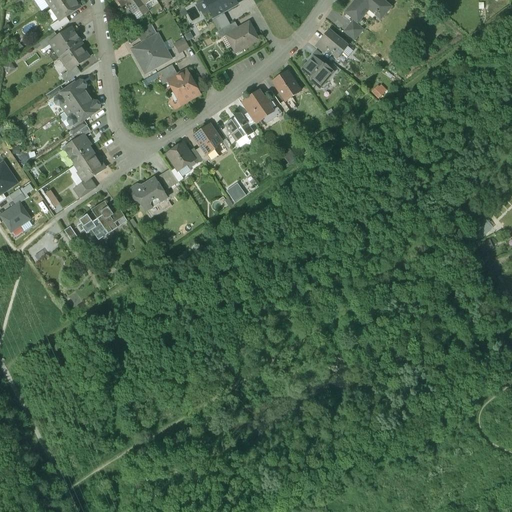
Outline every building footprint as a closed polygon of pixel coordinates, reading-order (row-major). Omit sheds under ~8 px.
[(74,0),(59,0),(50,7),(59,21),(60,21),(66,17),(80,8),(74,0)] [(144,6),(139,0),(123,0),(127,4),(138,20),(148,13),(144,6)] [(205,0),(214,16),(218,14),(219,15),(221,14),(220,13),(235,5),(232,0),(205,0)] [(391,8),(381,0),(356,0),(345,13),(357,23),(370,8),(376,13),(374,15),(375,16),(380,20),(391,8)] [(50,27),(54,33),(69,22),(66,17),(60,21),(59,21),(50,27)] [(353,22),(344,32),(354,41),(363,31),(353,22)] [(238,29),(235,23),(218,32),(222,38),(238,29)] [(142,45),(157,36),(151,24),(136,35),(142,45)] [(238,29),(222,38),(227,49),(232,47),(235,54),(258,41),(249,24),(238,29)] [(58,38),(50,44),(51,45),(59,58),(81,43),(78,39),(77,40),(74,35),(75,34),(71,29),(58,38)] [(50,44),(58,38),(54,33),(39,43),(43,50),(51,45),(50,44)] [(330,33),(326,39),(325,37),(320,42),(328,49),(329,49),(334,53),(334,57),(336,58),(339,58),(341,55),(341,53),(347,47),(330,33)] [(142,45),(132,50),(145,74),(170,60),(157,36),(142,45)] [(184,38),(174,44),(179,53),(189,48),(184,38)] [(324,54),(328,49),(320,42),(316,48),(324,54)] [(81,43),(59,58),(69,72),(76,67),(89,59),(83,50),(84,47),(81,43)] [(326,67),(330,62),(316,51),(311,57),(313,58),(313,57),(325,67),(326,67)] [(325,67),(313,57),(313,58),(311,60),(311,63),(308,65),(306,66),(304,69),(304,73),(310,78),(311,82),(317,87),(321,87),(326,82),(325,79),(331,71),(326,67),(325,67)] [(178,77),(172,66),(156,75),(163,86),(169,83),(168,82),(178,77)] [(69,72),(61,77),(66,83),(80,73),(76,67),(69,72)] [(178,77),(168,82),(169,83),(174,93),(170,95),(174,102),(178,100),(181,104),(189,100),(192,100),(198,97),(199,95),(196,90),(197,86),(194,85),(187,72),(178,77)] [(300,92),(287,73),(272,83),(285,101),(285,102),(289,99),(300,92)] [(83,82),(79,82),(79,81),(64,91),(54,98),(55,100),(55,103),(56,106),(60,107),(62,105),(66,112),(89,96),(85,90),(86,86),(83,82)] [(54,98),(64,91),(60,86),(50,93),(54,98)] [(259,92),(254,96),(255,98),(247,103),(250,106),(258,118),(260,121),(273,113),(268,105),(270,103),(266,98),(264,99),(259,92)] [(89,96),(66,112),(70,118),(68,119),(68,123),(70,125),(73,126),(74,128),(84,121),(99,111),(99,110),(99,106),(97,103),(93,102),(89,96)] [(289,99),(285,102),(285,101),(280,105),(287,115),(296,109),(289,99)] [(248,114),(253,121),(258,118),(250,106),(245,110),(248,114)] [(248,114),(243,117),(249,127),(255,124),(253,121),(248,114)] [(241,115),(232,115),(235,119),(224,126),(236,143),(246,136),(247,138),(254,134),(249,127),(243,117),(241,115)] [(84,121),(74,128),(78,133),(87,127),(87,126),(84,121)] [(210,126),(194,137),(201,148),(207,156),(216,150),(215,148),(222,143),(210,126)] [(78,133),(72,137),(75,142),(84,136),(90,132),(87,127),(78,133)] [(75,142),(64,149),(75,166),(93,154),(86,144),(88,142),(84,136),(75,142)] [(183,144),(167,155),(177,170),(183,166),(186,166),(194,161),(188,153),(183,144)] [(201,148),(196,151),(202,161),(204,164),(209,160),(210,160),(207,156),(201,148)] [(194,149),(188,153),(194,161),(197,165),(202,161),(196,151),(194,149)] [(93,154),(75,166),(79,172),(77,173),(83,183),(84,183),(89,179),(105,169),(100,162),(98,163),(93,154)] [(0,195),(3,194),(17,184),(7,169),(3,172),(0,167),(0,195)] [(170,170),(159,177),(168,190),(179,183),(170,170)] [(96,189),(89,179),(84,183),(83,183),(74,189),(81,199),(96,189)] [(155,180),(142,188),(137,187),(132,190),(131,195),(134,200),(139,201),(151,220),(172,207),(155,180)] [(235,203),(246,196),(237,183),(226,190),(235,203)] [(23,195),(19,190),(9,197),(13,202),(23,195)] [(104,202),(91,211),(93,214),(88,217),(87,215),(79,221),(81,224),(77,227),(81,233),(84,231),(86,235),(92,231),(98,241),(118,228),(115,224),(117,222),(110,211),(112,210),(110,206),(108,208),(104,202)] [(30,220),(19,204),(1,217),(12,233),(30,220)] [(112,210),(110,211),(117,222),(121,226),(127,222),(117,207),(112,210)] [(481,237),(494,229),(487,218),(474,226),(481,237)] [(70,227),(64,231),(73,244),(79,240),(70,227)] [(490,240),(482,243),(486,251),(493,247),(490,240)]
